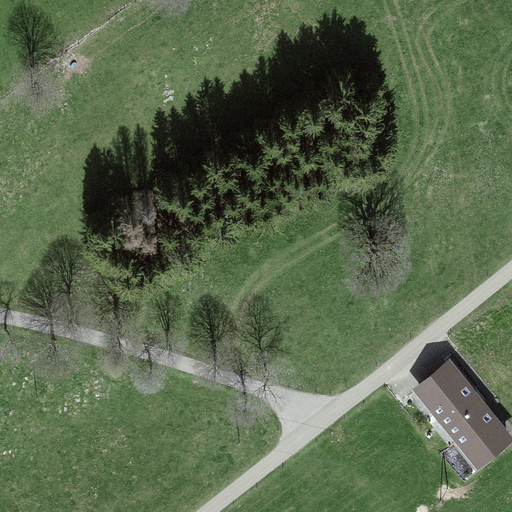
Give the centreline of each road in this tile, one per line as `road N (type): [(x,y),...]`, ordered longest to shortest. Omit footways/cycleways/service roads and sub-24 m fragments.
road 1 (unclassified): [(511,268),(213,511)]
road 2 (track): [(0,320),(146,353),(332,417)]
